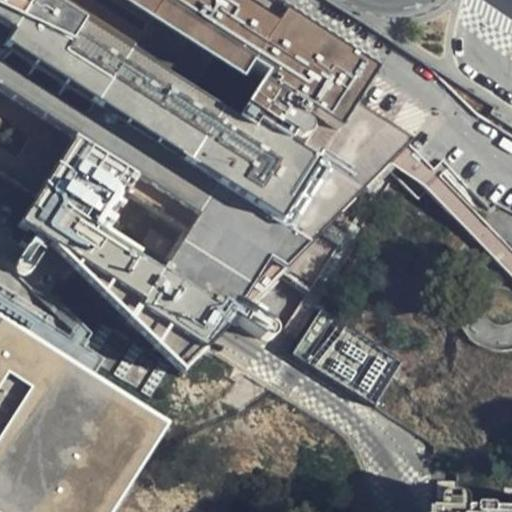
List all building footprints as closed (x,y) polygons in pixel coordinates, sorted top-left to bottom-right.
[(0,0),(0,166),(59,206),(237,325),(262,342),(266,343),(270,342),(273,340),(275,338),(276,334),(276,331),(274,327),(251,312),(286,277),(313,294),(351,237),(333,226),(391,172),(401,183),(411,167),(418,154),(413,149),(417,142),(360,105),(380,77),(259,0),(0,0)] [(411,167),(401,183),(420,203),(429,194),(511,277),(511,250),(418,154),(411,167)] [(183,379),(237,325),(59,206),(37,239),(53,252),(183,379)] [(35,274),(53,252),(37,239),(20,263),(35,274)] [(35,274),(20,263),(19,265),(18,266),(18,268),(18,270),(18,271),(19,273),(19,275),(20,276),(22,277),(22,278),(24,278),(26,279),(27,279),(29,278),(31,278),(32,277),(33,277),(34,275),(35,274)] [(0,502),(15,511),(78,511),(147,407),(79,363),(91,345),(0,285),(0,502)] [(398,368),(316,318),(289,363),(370,413),(398,368)]
